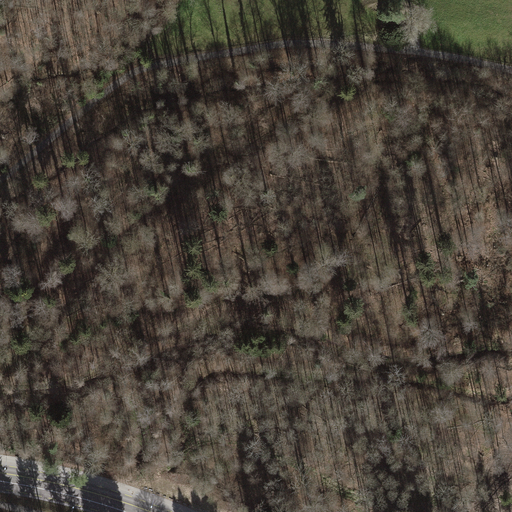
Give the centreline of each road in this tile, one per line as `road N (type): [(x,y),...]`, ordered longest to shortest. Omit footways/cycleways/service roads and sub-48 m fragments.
road 1 (track): [(511,70),(426,52),(298,42),(168,61),(130,74),(0,178)]
road 2 (secondary): [(139,511),(0,477)]
